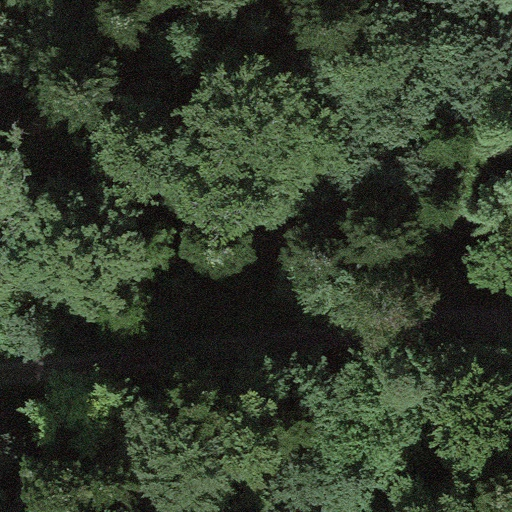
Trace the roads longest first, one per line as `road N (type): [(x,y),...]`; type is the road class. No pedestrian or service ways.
road 1 (track): [(0,348),(118,332),(511,315)]
road 2 (track): [(511,402),(438,511)]
